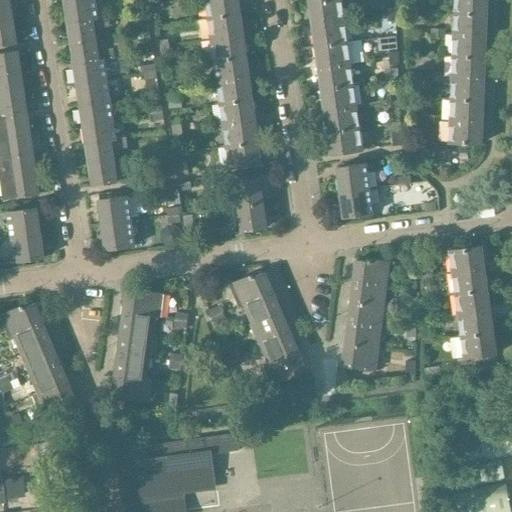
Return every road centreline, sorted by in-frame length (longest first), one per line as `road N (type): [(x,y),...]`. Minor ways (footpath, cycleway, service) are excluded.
road 1 (residential): [(33,0),(74,274)]
road 2 (residential): [(273,0),(306,243)]
road 3 (residential): [(74,274),(306,243)]
road 4 (residential): [(306,243),(511,202)]
